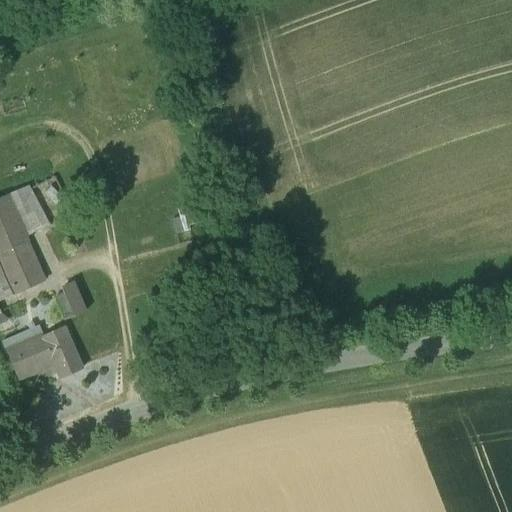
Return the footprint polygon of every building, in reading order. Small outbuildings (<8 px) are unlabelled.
[(8,196),(25,233),(47,224),(30,186),(8,196)] [(25,233),(8,196),(0,199),(0,260),(14,295),(42,282),(25,243),(28,241),(25,233)] [(194,203),(177,208),(182,225),(199,219),(194,203)] [(0,314),(0,300),(14,295),(0,260),(0,314)] [(76,289),(65,294),(71,309),(82,304),(76,289)] [(65,294),(63,291),(52,295),(61,316),(72,311),(71,309),(65,294)] [(81,369),(62,328),(23,344),(23,343),(5,351),(17,378),(53,363),(60,379),(81,369)]
